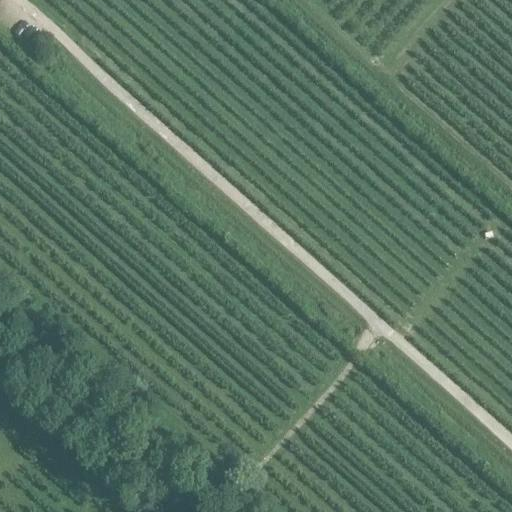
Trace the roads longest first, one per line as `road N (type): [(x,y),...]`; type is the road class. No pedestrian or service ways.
road 1 (track): [(511,441),(15,0)]
road 2 (track): [(264,511),(0,275)]
road 3 (track): [(511,186),(380,70),(452,0)]
road 4 (track): [(242,492),(381,324)]
